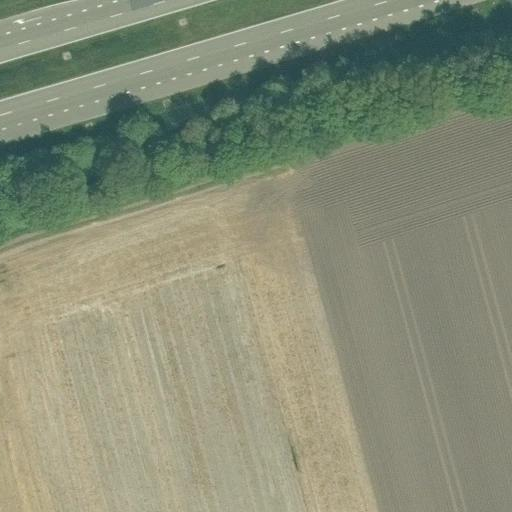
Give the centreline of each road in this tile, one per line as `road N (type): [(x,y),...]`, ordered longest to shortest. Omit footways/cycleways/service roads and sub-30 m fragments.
road 1 (primary): [(0,116),(396,0)]
road 2 (primary): [(173,0),(0,50)]
